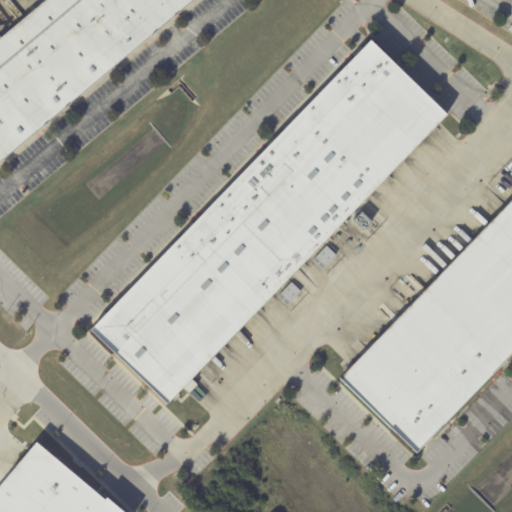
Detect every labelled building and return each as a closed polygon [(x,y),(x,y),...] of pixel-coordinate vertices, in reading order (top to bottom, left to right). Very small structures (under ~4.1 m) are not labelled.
[(198,0),(0,166),(0,40),(47,0),(198,0)] [(439,123),(189,382),(194,386),(186,395),(181,390),(165,406),(87,330),(369,39),(447,115),(439,123)] [(511,352),(413,455),(338,382),(511,201),(511,352)] [(334,255),(325,246),(311,259),(320,269),(334,255)] [(0,511),(0,481),(34,440),(129,511),(0,511)]
